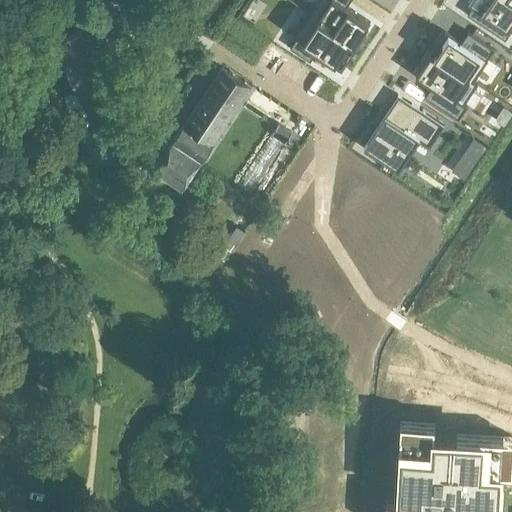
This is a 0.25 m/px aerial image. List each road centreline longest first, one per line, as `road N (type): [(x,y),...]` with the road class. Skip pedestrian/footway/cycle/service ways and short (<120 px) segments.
road 1 (residential): [(0,70),(56,24),(87,13),(131,11),(175,24)]
road 2 (residential): [(330,136),(421,0)]
